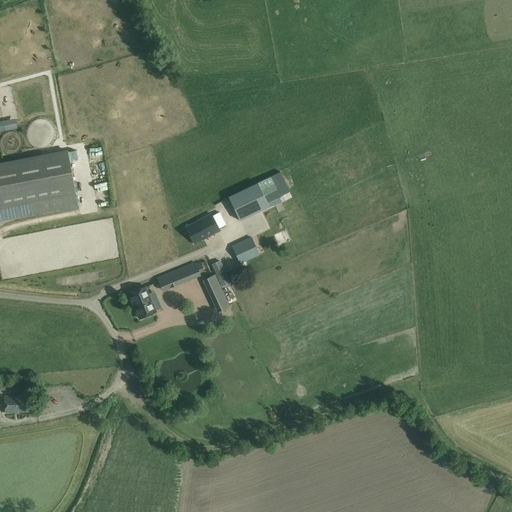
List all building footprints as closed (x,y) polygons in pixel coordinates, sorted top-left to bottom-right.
[(12,122),(0,124),(2,130),(14,128),(12,122)] [(86,139),(72,140),(73,147),(87,147),(86,139)] [(72,164),(97,163),(96,149),(71,150),(72,164)] [(67,151),(0,163),(0,219),(77,204),(67,151)] [(98,185),(99,172),(75,171),(74,184),(98,185)] [(269,177),(258,183),(269,206),(269,207),(281,202),(269,177)] [(269,206),(258,183),(228,197),(240,220),(269,206)] [(220,230),(211,214),(186,228),(194,244),(220,230)] [(251,237),(232,246),(240,263),(259,254),(251,237)] [(219,261),(212,264),(222,286),(229,283),(219,261)] [(195,264),(173,273),(158,279),(162,290),(200,275),(199,273),(196,265),(195,264)] [(214,276),(206,279),(204,280),(218,311),(228,307),(214,276)] [(155,312),(148,295),(145,287),(129,294),(139,318),(155,312)] [(5,397),(6,413),(29,411),(27,395),(5,397)]
